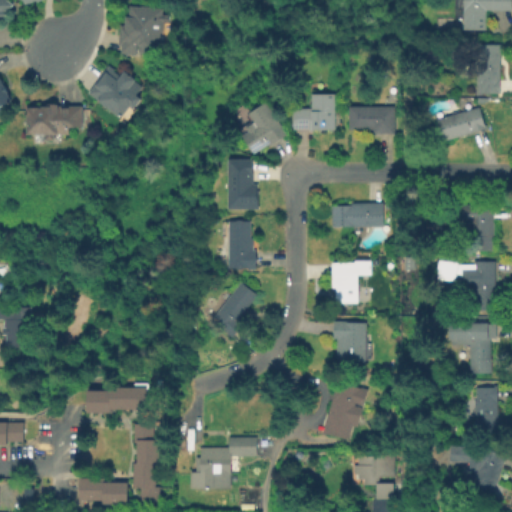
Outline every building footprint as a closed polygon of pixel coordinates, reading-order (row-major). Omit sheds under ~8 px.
[(7,12),(0,20),(0,0),(9,0),(13,4),(6,11),(7,12)] [(511,0),(511,8),(484,8),(484,28),(462,28),(462,0),(511,0)] [(171,13),(170,22),(164,22),(163,42),(155,41),(155,52),(142,51),(142,54),(121,52),(122,44),(119,44),(120,23),(125,24),(125,14),(129,15),(129,4),(164,7),(164,12),(171,13)] [(498,42),(498,91),(477,91),(477,42),(498,42)] [(110,63),(124,73),(127,69),(138,77),(137,78),(145,84),(139,93),(144,96),(136,107),(132,105),(124,116),(89,91),(110,63)] [(0,77),(13,100),(5,104),(8,109),(0,114),(0,77)] [(334,92),(334,129),(306,129),(305,127),(292,128),(292,107),(309,107),(309,92),(334,92)] [(265,99),(285,132),(253,152),(241,133),(246,130),(244,126),(252,121),(255,126),(256,125),(247,110),(265,99)] [(473,99),(475,106),(478,105),(485,127),(442,140),(441,136),(439,136),(437,131),(439,130),(435,118),(462,110),(460,103),(473,99)] [(396,126),(396,131),(375,131),(375,126),(351,126),(351,103),(396,103),(396,126)] [(55,134),(55,138),(46,138),(46,132),(27,133),(27,105),(83,104),(83,125),(70,126),(70,133),(55,134)] [(249,193),(249,209),(225,209),(225,157),(251,157),(251,193),(249,193)] [(383,200),(384,225),(332,225),(332,204),(351,204),(351,201),(383,200)] [(493,235),(493,250),(471,250),(470,222),(457,222),(456,205),(494,204),(495,235),(493,235)] [(255,249),(255,267),(227,266),(228,219),(249,219),(249,235),(253,235),(252,248),(255,249)] [(370,259),(370,273),(357,273),(357,302),(334,302),(334,288),(331,288),(331,261),(354,261),(353,259),(370,259)] [(496,260),(496,285),(500,285),(500,309),(473,309),(472,273),(474,273),(474,260),(496,260)] [(242,322),(232,335),(211,318),(240,281),(256,293),(237,318),(242,322)] [(31,307),(33,344),(7,345),(6,323),(0,322),(0,301),(10,301),(10,307),(31,307)] [(367,321),(365,360),(340,359),(341,338),(334,338),(334,320),(367,321)] [(497,322),(497,337),(491,337),(492,372),(470,372),(469,345),(457,345),(457,328),(470,328),(469,323),(497,322)] [(367,388),(357,426),(352,424),(348,438),(323,431),(337,380),(367,388)] [(150,385),(150,407),(115,407),(115,411),(90,411),(90,388),(114,389),(114,385),(150,385)] [(490,424),(477,424),(477,398),(478,398),(478,386),(499,386),(499,415),(490,415),(490,424)] [(0,420),(24,420),(24,441),(7,440),(7,443),(0,443),(0,420)] [(162,438),(161,463),(159,462),(158,484),(162,484),(162,503),(142,502),(142,485),(135,485),(136,461),(139,461),(140,439),(136,439),(136,420),(156,421),(156,437),(162,438)] [(197,470),(197,447),(229,447),(229,440),(246,440),(246,433),(258,433),(258,458),(236,458),(236,491),(191,491),(191,470),(197,470)] [(453,444),(485,446),(508,453),(498,482),(497,482),(492,497),(472,490),(477,473),(470,460),(452,459),(453,444)] [(394,452),(395,497),(377,497),(377,484),(364,483),(364,478),(358,478),(359,472),(354,472),(354,464),(358,464),(358,454),(373,454),(373,452),(394,452)] [(128,480),(128,504),(103,503),(103,499),(80,499),(80,476),(107,476),(107,480),(128,480)]
